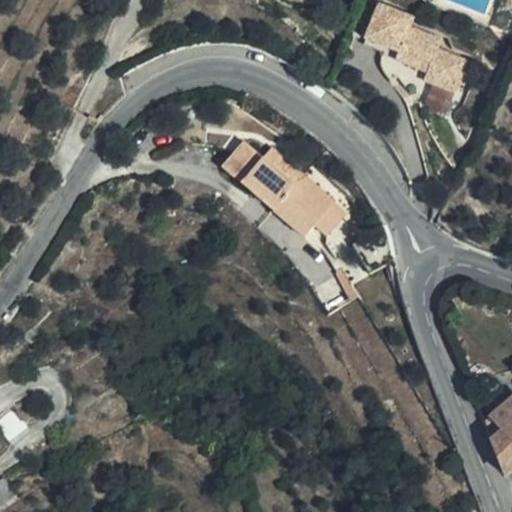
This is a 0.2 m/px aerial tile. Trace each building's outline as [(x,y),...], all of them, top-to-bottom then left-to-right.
[(415,24),(418,15),(380,0),(365,40),(400,54),(396,65),(464,92),(476,60),(440,46),(444,36),(415,24)] [(336,202),(304,175),(295,186),(263,159),(243,143),(222,168),(304,238),(336,202)] [(295,186),(304,175),(273,149),(263,159),(295,186)] [(312,262),(336,300),(355,289),(331,252),(312,262)] [(511,400),(493,419),(503,429),(511,420),(511,400)] [(511,420),(503,429),(491,442),(505,477),(511,468),(511,420)] [(0,506),(16,496),(3,478),(0,479),(0,506)]
